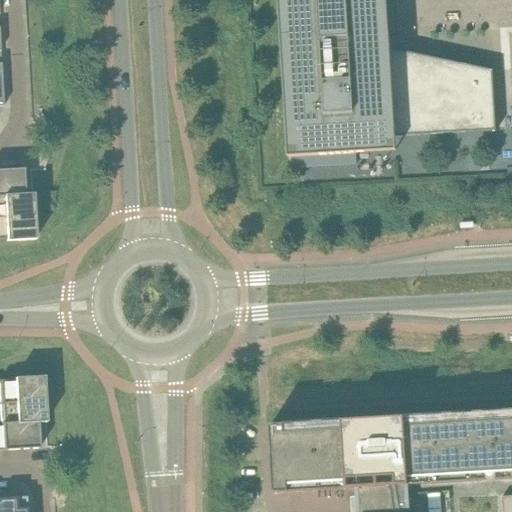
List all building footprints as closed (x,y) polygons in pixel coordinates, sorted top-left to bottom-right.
[(292,0),(295,39),(281,40),(288,158),(396,151),(396,137),(496,131),(493,71),(391,48),(388,4),(381,5),(380,0),(292,0)] [(0,196),(24,195),(22,169),(0,170),(0,196)] [(24,195),(0,196),(0,218),(25,217),(24,195)] [(0,240),(27,239),(25,217),(0,218),(0,240)] [(0,403),(44,401),(43,377),(14,379),(0,380),(0,403)] [(44,401),(0,403),(0,409),(1,423),(1,425),(2,425),(37,423),(45,423),(44,401)] [(511,511),(511,410),(474,413),(463,414),(283,424),(270,425),(272,456),(274,493),(356,489),(357,511),(511,511)] [(39,449),(37,423),(2,425),(4,450),(39,449)] [(0,498),(0,511),(26,511),(26,508),(16,509),(15,499),(17,499),(15,499),(15,498),(0,498)]
